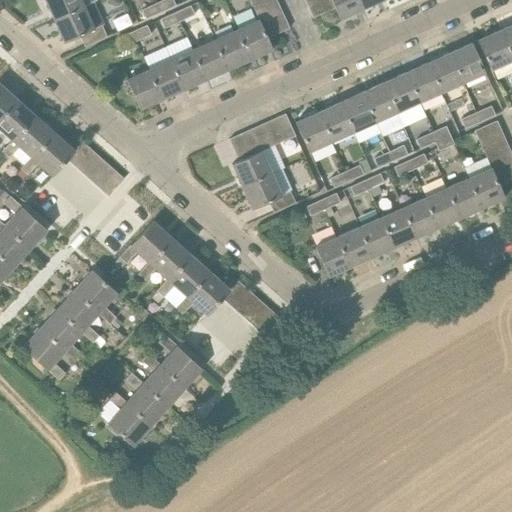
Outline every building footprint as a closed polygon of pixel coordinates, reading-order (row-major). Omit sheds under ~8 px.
[(44,0),(54,21),(84,7),(80,0),(44,0)] [(161,13),(176,6),(172,0),(164,0),(157,3),(161,13)] [(261,0),(251,5),(257,16),(278,6),(275,0),(261,0)] [(313,18),(334,8),(331,0),(322,0),(308,7),(313,18)] [(340,20),(362,10),(357,0),(331,0),(334,8),(340,20)] [(357,0),(362,10),(383,0),(357,0)] [(139,23),(161,13),(157,3),(135,13),(139,23)] [(180,22),(194,15),(190,6),(176,13),(180,22)] [(262,27),(283,17),(278,6),(257,16),(258,20),(262,27)] [(85,47),(106,37),(101,26),(94,29),(84,7),(54,21),(64,43),(80,36),(85,47)] [(164,29),(180,22),(176,13),(160,20),(164,29)] [(267,38),(288,28),(283,17),(262,27),(267,38)] [(236,30),(250,60),(272,50),(267,38),(262,27),(258,20),(236,30)] [(511,59),(511,24),(499,31),(511,59)] [(136,42),(151,35),(147,26),(132,32),(136,42)] [(228,70),(250,60),(236,30),(214,40),(228,70)] [(490,71),(511,61),(511,59),(499,31),(477,41),(490,71)] [(121,49),(136,42),(132,32),(116,39),(121,49)] [(206,80),(228,70),(214,40),(192,50),(206,80)] [(463,83),(485,73),(471,43),(449,53),(463,83)] [(184,90),(206,80),(192,50),(170,60),(184,90)] [(441,93),(463,83),(449,53),(427,63),(441,93)] [(162,100),(184,90),(170,60),(148,70),(162,100)] [(419,103),(441,93),(427,63),(405,73),(419,103)] [(140,110),(162,100),(148,70),(126,80),(140,110)] [(397,113),(419,103),(405,73),(383,83),(397,113)] [(375,123),(397,113),(383,83),(361,93),(375,123)] [(0,116),(17,100),(0,84),(0,116)] [(353,133),(375,123),(361,93),(339,103),(353,133)] [(0,131),(11,141),(36,117),(17,100),(0,116),(0,131)] [(331,143),(353,133),(339,103),(317,112),(331,143)] [(480,122),(495,115),(491,106),(475,113),(480,122)] [(308,153),(331,143),(317,112),(295,122),(308,153)] [(464,129),(480,122),(475,113),(460,120),(464,129)] [(284,141),(295,136),(285,115),(274,120),(284,141)] [(18,148),(30,158),(55,134),(36,117),(11,141),(1,152),(8,159),(18,148)] [(272,146),(284,141),(274,120),(263,125),(272,146)] [(479,143),(501,133),(496,122),(474,131),(479,143)] [(261,151),(262,151),(272,146),(263,125),(251,130),(261,151)] [(434,143),(450,136),(446,127),(430,133),(434,143)] [(250,156),(261,151),(251,130),(240,135),(250,156)] [(419,150),(434,143),(430,133),(415,140),(419,150)] [(484,154),(506,144),(501,133),(479,143),(484,154)] [(38,164),(51,176),(74,151),(55,134),(30,158),(20,169),(27,176),(38,164)] [(239,161),(250,156),(240,135),(229,140),(239,161)] [(434,143),(438,151),(454,145),(450,136),(434,143)] [(66,159),(77,169),(92,151),(82,142),(66,159)] [(489,165),(511,155),(506,144),(484,154),(489,165)] [(388,152),(392,162),(407,155),(403,146),(388,152)] [(77,169),(87,178),(103,161),(92,151),(77,169)] [(241,187),(272,174),(262,151),(261,151),(250,156),(239,161),(231,165),(241,187)] [(377,169),(392,162),(388,152),(373,159),(377,169)] [(413,170),(427,164),(423,154),(409,161),(413,170)] [(494,176),(511,168),(511,156),(511,155),(489,165),(494,176)] [(344,172),(349,182),(372,171),(366,159),(358,163),(359,166),(344,172)] [(87,178),(98,187),(113,170),(103,161),(87,178)] [(397,177),(413,170),(409,161),(393,168),(397,177)] [(469,178),(482,208),(504,198),(499,187),(491,168),(469,178)] [(511,168),(494,176),(499,187),(511,181),(511,168)] [(98,187),(108,197),(124,179),(113,170),(98,187)] [(333,188),(349,182),(344,172),(329,179),(333,188)] [(272,214),(295,203),(290,191),(282,195),(272,174),(241,187),(252,210),(267,203),(272,214)] [(369,190),(384,183),(380,174),(365,180),(369,190)] [(460,218),(482,208),(469,178),(446,188),(460,218)] [(353,197),(369,190),(365,180),(349,187),(353,197)] [(438,228),(460,218),(446,188),(424,198),(438,228)] [(334,215),(331,207),(340,203),(335,194),(320,200),(325,210),(328,218),(334,215)] [(30,249),(46,231),(22,209),(22,208),(10,197),(3,204),(14,214),(4,225),(30,249)] [(416,238),(438,228),(424,198),(402,208),(416,238)] [(309,216),(325,210),(320,200),(305,207),(309,216)] [(394,248),(416,238),(402,208),(380,218),(394,248)] [(372,258),(394,248),(380,218),(358,228),(372,258)] [(0,256),(12,268),(30,249),(4,225),(0,221),(0,256)] [(136,253),(147,263),(171,239),(152,222),(130,246),(129,246),(119,258),(126,264),(136,253)] [(349,268),(372,258),(358,228),(336,237),(349,268)] [(327,278),(349,268),(336,237),(314,247),(327,278)] [(154,269),(166,280),(191,256),(171,239),(147,263),(137,275),(144,281),(154,269)] [(0,282),(12,268),(0,256),(0,282)] [(173,287),(185,297),(210,273),(191,256),(166,280),(156,291),(163,298),(173,287)] [(74,290),(98,315),(109,325),(117,317),(105,307),(116,294),(91,271),(74,290)] [(206,315),(221,298),(229,290),(210,273),(185,297),(175,308),(182,315),(193,303),(206,315)] [(221,298),(232,308),(247,290),(237,281),(229,290),(221,298)] [(57,309),(82,334),(92,344),(99,336),(88,326),(98,315),(74,290),(57,309)] [(232,308),(243,317),(258,300),(247,290),(232,308)] [(243,317),(253,327),(269,309),(258,300),(243,317)] [(40,328),(65,352),(76,362),(82,355),(71,345),(82,334),(57,309),(40,328)] [(253,327),(263,336),(279,318),(269,309),(253,327)] [(46,370),(59,381),(65,374),(54,364),(65,352),(40,328),(22,347),(47,369),(46,370)] [(169,353),(159,364),(184,389),(201,369),(176,347),(177,347),(165,336),(158,343),(169,353)] [(167,408),(184,389),(159,364),(148,354),(141,362),(152,372),(142,383),(167,408)] [(150,427),(167,408),(142,383),(131,374),(125,381),(136,390),(125,402),(150,427)] [(150,427),(125,402),(115,391),(108,399),(120,409),(107,424),(133,446),(150,427)]
